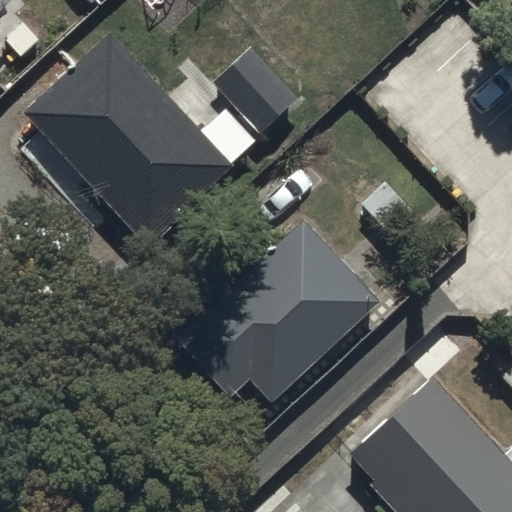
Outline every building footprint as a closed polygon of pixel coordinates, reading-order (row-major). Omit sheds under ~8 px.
[(38,19),(26,6),(33,0),(0,0),(0,34),(8,28),(17,38),(38,19)] [(231,174),(107,40),(21,119),(145,253),(231,174)] [(304,111),(248,55),(213,90),(269,146),(304,111)] [(378,311),(299,227),(172,348),(230,409),(252,388),(273,410),(378,311)] [(392,511),(511,511),(511,466),(434,382),(347,462),(392,511)]
